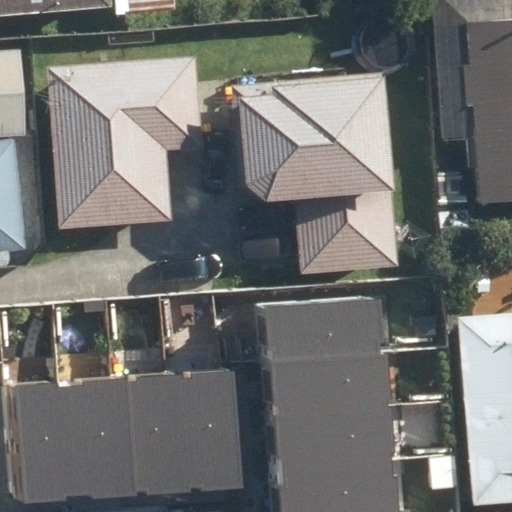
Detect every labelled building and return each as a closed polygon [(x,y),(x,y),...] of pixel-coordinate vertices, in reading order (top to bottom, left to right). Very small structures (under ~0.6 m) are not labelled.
[(0,0),(0,15),(118,6),(119,19),(176,14),(175,0),(0,0)] [(511,23),(468,26),(479,203),(511,200),(511,23)] [(47,70),(58,231),(171,223),(167,151),(202,149),(196,59),(47,70)] [(297,198),(303,275),(403,266),(387,77),(233,90),(242,185),(261,202),(297,198)] [(0,253),(25,251),(15,141),(0,142),(0,253)] [(511,212),(495,213),(496,243),(511,242),(511,212)] [(258,354),(255,295),(221,296),(224,356),(258,354)] [(396,511),(381,296),(268,305),(269,323),(274,394),(278,446),(282,495),(282,511),(396,511)] [(511,316),(459,320),(473,506),(511,502),(511,316)] [(228,368),(13,383),(21,496),(49,494),(105,490),(158,486),(208,483),(237,481),(228,368)] [(171,511),(171,501),(41,507),(41,511),(171,511)]
